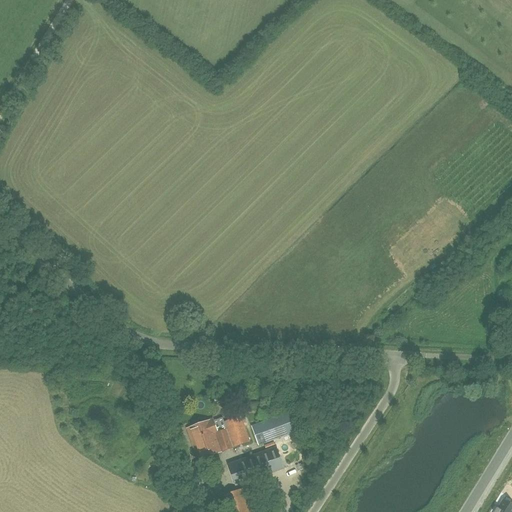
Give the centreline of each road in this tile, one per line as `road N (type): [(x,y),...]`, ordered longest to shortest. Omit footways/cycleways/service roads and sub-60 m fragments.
road 1 (unclassified): [(396,354),(145,342),(111,325),(0,220)]
road 2 (residential): [(312,511),(391,389),(396,354)]
road 3 (track): [(0,115),(69,0)]
